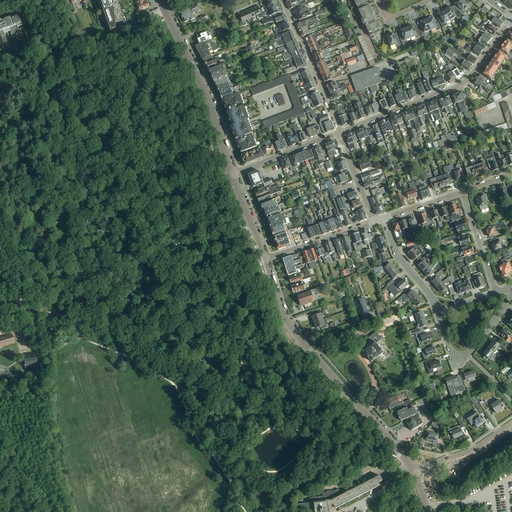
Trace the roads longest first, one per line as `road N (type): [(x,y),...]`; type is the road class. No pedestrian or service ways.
road 1 (tertiary): [(263,259),(292,329),(415,473)]
road 2 (residential): [(339,133),(461,85),(511,19)]
road 3 (tertiary): [(160,0),(232,174)]
road 4 (track): [(166,255),(58,293),(32,321)]
road 5 (residential): [(282,0),(339,133)]
road 6 (residential): [(511,297),(461,357),(452,354),(438,313)]
